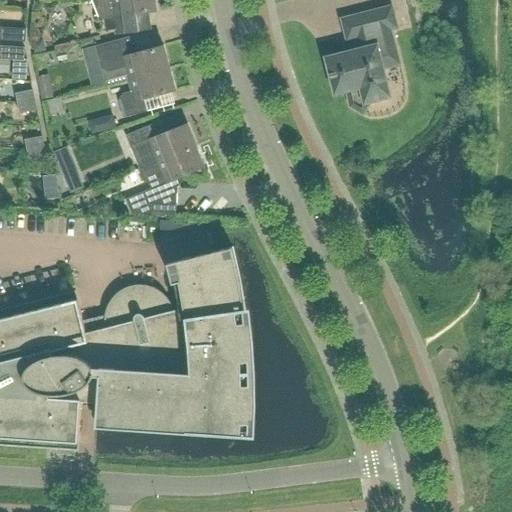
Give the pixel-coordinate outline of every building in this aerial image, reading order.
[(155,0),(93,0),(99,15),(101,32),(117,30),(117,35),(149,30),(147,13),(157,12),(155,0)] [(326,58),(335,94),(346,92),(347,92),(350,107),(359,112),(365,103),(365,104),(365,103),(390,97),(381,61),(398,57),(391,30),(398,28),(392,6),(351,17),(359,50),(326,58)] [(26,29),(1,28),(0,36),(0,40),(26,42),(26,29)] [(106,84),(129,78),(129,79),(170,68),(164,46),(134,54),(129,37),(96,46),(106,84)] [(25,48),(0,46),(0,59),(24,61),(25,48)] [(170,68),(129,79),(132,91),(123,94),(119,101),(123,118),(148,111),(144,100),(176,91),(170,68)] [(16,94),(18,104),(35,100),(33,90),(16,94)] [(37,110),(35,100),(18,104),(20,114),(37,110)] [(148,140),(157,162),(196,146),(187,124),(157,136),(152,125),(129,134),(134,146),(148,140)] [(25,140),(27,150),(44,147),(42,137),(25,140)] [(196,146),(157,162),(139,169),(148,190),(144,192),(149,204),(177,206),(178,187),(175,180),(189,174),(190,176),(209,177),(196,146)] [(46,157),(44,147),(27,150),(29,160),(46,157)] [(170,302),(167,298),(163,293),(158,290),(153,287),(147,286),(141,285),(135,285),(129,287),(125,288),(120,291),(116,295),(112,299),(109,304),(106,310),(105,316),(105,322),(106,328),(86,333),(78,300),(0,319),(0,437),(46,440),(79,442),(79,434),(81,401),(87,402),(87,406),(98,406),(97,427),(250,437),(251,404),(251,373),(249,343),(245,310),(240,279),(233,247),(167,264),(173,284),(180,282),(181,291),(184,308),(174,311),(172,306),(170,302)]
